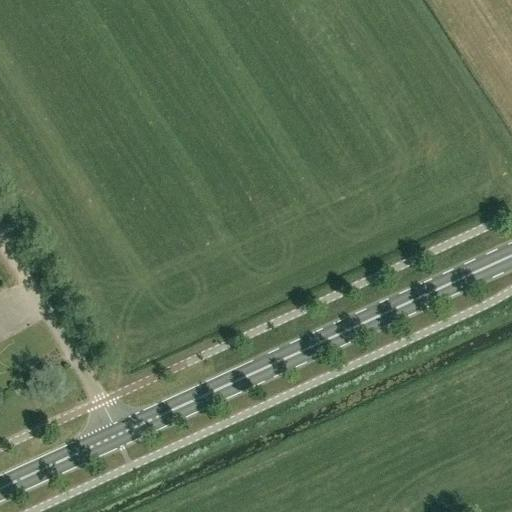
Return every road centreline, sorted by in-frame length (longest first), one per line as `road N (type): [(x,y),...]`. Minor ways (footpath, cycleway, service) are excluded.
road 1 (secondary): [(0,491),(511,256)]
road 2 (track): [(115,439),(103,404),(0,238)]
